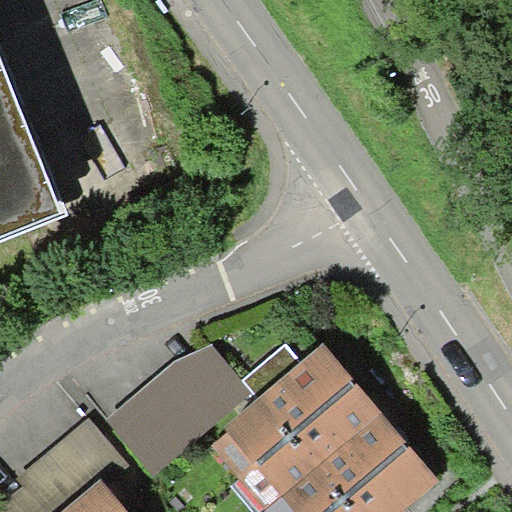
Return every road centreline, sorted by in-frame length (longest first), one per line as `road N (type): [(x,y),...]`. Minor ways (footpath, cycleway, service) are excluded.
road 1 (residential): [(370,212),(122,325),(0,401)]
road 2 (residential): [(511,252),(381,0)]
road 3 (tertiary): [(370,212),(210,0)]
road 4 (tertiary): [(511,422),(370,212)]
